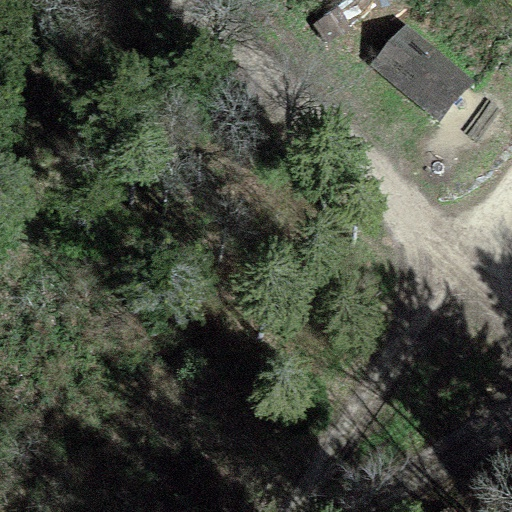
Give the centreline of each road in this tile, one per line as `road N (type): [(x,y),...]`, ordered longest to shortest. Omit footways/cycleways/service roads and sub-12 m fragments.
road 1 (track): [(195,0),(458,261),(511,295)]
road 2 (track): [(511,195),(320,466),(299,511)]
road 3 (track): [(346,511),(511,405)]
